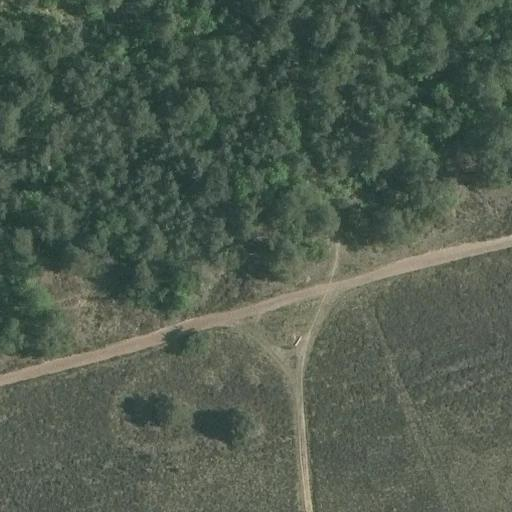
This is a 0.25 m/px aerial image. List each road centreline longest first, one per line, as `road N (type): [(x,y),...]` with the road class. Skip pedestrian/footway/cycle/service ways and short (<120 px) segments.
road 1 (track): [(0,381),(511,240)]
road 2 (track): [(228,316),(265,340),(296,378),(307,511)]
